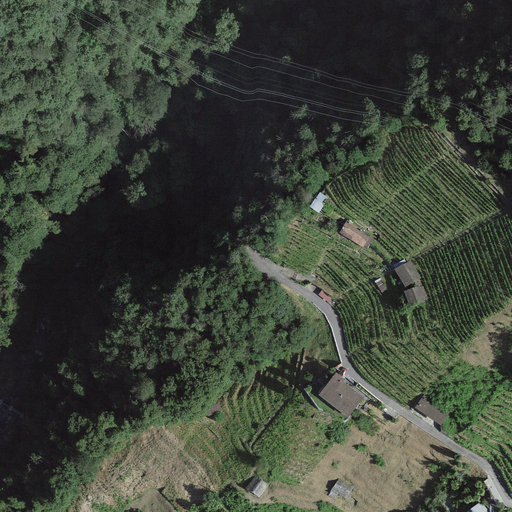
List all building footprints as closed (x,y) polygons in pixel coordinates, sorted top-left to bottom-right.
[(319,198),(331,183),(323,177),(311,192),(319,198)] [(373,239),(347,223),(339,236),(365,252),(373,239)] [(410,261),(395,271),(406,288),(421,278),(410,261)] [(422,286),(404,294),(410,310),(429,302),(422,286)] [(345,382),(336,375),(319,399),(348,420),(364,398),(344,384),(345,382)] [(452,409),(426,393),(414,411),(440,428),(452,409)] [(221,411),(215,398),(201,405),(208,418),(221,411)] [(268,485),(255,476),(245,491),(258,500),(268,485)] [(353,488),(339,479),(328,496),(335,500),(337,495),(345,500),(353,488)] [(489,511),(482,503),(470,511),(489,511)]
